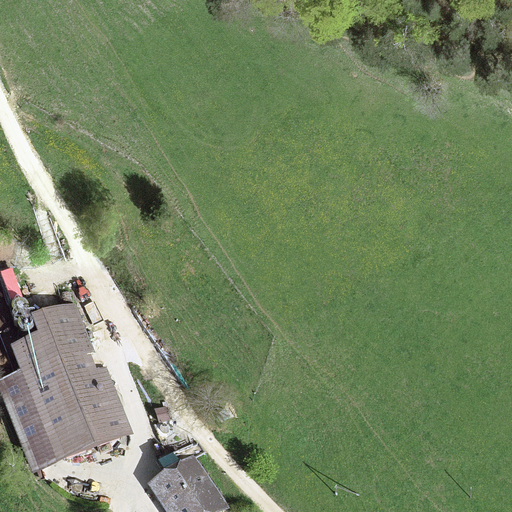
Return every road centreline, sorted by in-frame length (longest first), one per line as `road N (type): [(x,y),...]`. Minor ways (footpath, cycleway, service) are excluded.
road 1 (track): [(269,511),(116,323),(0,114)]
road 2 (track): [(126,484),(141,438),(97,290)]
